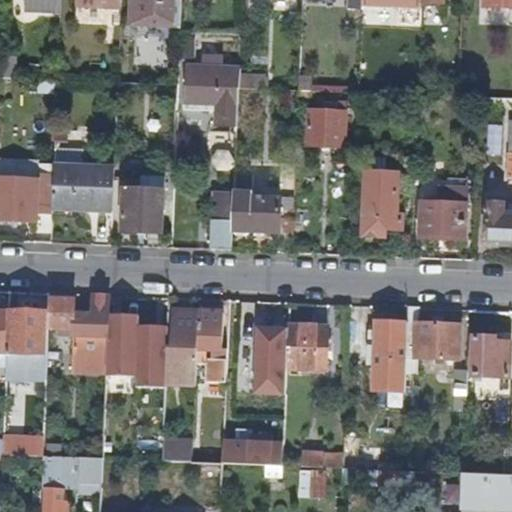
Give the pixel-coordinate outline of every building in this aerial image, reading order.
[(26,0),(27,9),(57,10),(57,0),(26,0)] [(78,0),(78,8),(122,10),(122,0),(78,0)] [(135,0),(134,27),(182,28),(183,0),(135,0)] [(363,11),(363,5),(363,0),(347,0),(347,10),(363,11)] [(423,25),(423,5),(423,0),(363,0),(363,5),(401,6),(400,24),(423,25)] [(511,0),(485,0),(485,8),(511,9),(511,0)] [(399,55),(421,55),(423,25),(400,24),(399,55)] [(195,39),(182,38),(181,58),(195,59),(195,39)] [(0,65),(0,67),(0,79),(15,81),(16,59),(0,59),(0,65)] [(421,66),(420,97),(432,97),(433,66),(421,66)] [(214,69),(206,68),(187,68),(186,103),(221,105),(218,112),(218,126),(238,127),(240,90),(240,70),(214,69)] [(317,93),(317,78),(301,78),(300,92),(317,93)] [(300,103),(325,103),(325,93),(317,93),(300,92),(300,103)] [(346,149),(347,114),(337,114),(338,104),(326,103),(326,113),(311,112),(309,147),(346,149)] [(511,205),(489,205),(488,243),(511,243),(511,116),(510,117),(508,182),(511,181),(511,215),(510,215),(511,205)] [(68,131),(57,130),(57,143),(67,143),(68,131)] [(54,210),(114,212),(115,169),(84,167),(84,150),(56,149),(56,166),(54,210)] [(231,169),(229,151),(211,153),(214,171),(231,169)] [(367,158),(367,173),(386,174),(387,159),(367,158)] [(35,213),(43,213),(45,162),(0,160),(0,226),(35,227),(35,213)] [(398,216),(399,175),(386,174),(367,173),(364,236),(382,237),(383,230),(404,231),(404,216),(398,216)] [(426,190),(426,177),(417,177),(416,190),(426,190)] [(123,232),(163,233),(165,181),(141,180),(140,192),(124,191),(123,232)] [(467,241),(469,190),(441,189),(441,205),(424,204),(422,239),(467,241)] [(216,194),(213,251),(233,252),(233,232),(235,194),(216,194)] [(280,234),(279,254),(293,255),(295,201),(282,200),(282,202),(265,201),(265,199),(253,199),(254,195),(235,194),(233,232),(280,234)] [(107,375),(110,297),(95,297),(94,317),(74,316),(75,301),(51,300),(50,315),(50,330),(64,331),(74,331),(74,337),(73,374),(107,375)] [(420,326),(420,311),(410,310),(410,325),(408,362),(408,375),(418,376),(418,362),(430,362),(429,367),(437,367),(437,362),(461,363),(462,328),(420,326)] [(0,313),(0,355),(8,356),(10,313),(0,313)] [(50,315),(10,313),(8,356),(7,380),(47,382),(50,330),(50,315)] [(174,354),(169,355),(168,388),(197,390),(199,363),(201,314),(176,313),(174,344),(174,354)] [(225,316),(201,314),(199,363),(209,364),(209,352),(215,352),(214,362),(212,371),(211,384),(227,385),(228,364),(228,352),(224,352),(225,316)] [(254,365),(256,322),(229,321),(228,352),(228,364),(254,365)] [(408,362),(410,325),(378,324),(378,339),(371,339),(370,367),(376,368),(375,394),(407,395),(408,375),(408,362)] [(329,373),(330,330),(290,328),(290,331),(288,372),(329,373)] [(290,331),(277,331),(274,395),(287,396),(288,372),(290,331)] [(511,380),(511,356),(511,344),(497,344),(497,341),(475,340),(474,379),(511,380)] [(440,396),(467,397),(468,374),(457,374),(457,386),(441,386),(440,396)] [(226,403),(225,437),(237,438),(239,404),(226,403)] [(22,452),(23,440),(5,439),(4,456),(15,457),(15,451),(22,452)] [(274,440),(245,439),(244,444),(225,443),(224,466),(267,468),(283,469),(284,469),(284,458),(285,446),(274,445),(274,440)] [(15,451),(15,457),(22,457),(23,457),(44,458),(45,441),(23,440),(22,452),(15,451)] [(165,463),(166,442),(105,440),(104,461),(165,463)] [(345,440),(344,458),(344,472),(374,473),(375,456),(359,455),(360,440),(345,440)] [(191,465),(194,465),(195,443),(166,442),(165,463),(168,464),(191,465)] [(303,470),(344,472),(344,458),(325,457),(325,455),(303,454),(303,459),(303,470)] [(82,492),(103,493),(104,461),(44,458),(43,475),(43,491),(48,491),(47,511),(68,511),(69,504),(63,504),(64,488),(82,489),(82,492)] [(162,511),(165,463),(104,461),(103,493),(102,511),(162,511)] [(168,464),(165,511),(222,511),(222,507),(190,505),(191,465),(168,464)] [(283,469),(267,468),(266,479),(283,480),(283,469)] [(378,473),(374,473),(344,472),(343,487),(378,488),(378,473)] [(404,489),(404,474),(378,473),(378,488),(404,489)] [(464,476),(462,510),(511,511),(511,477),(505,478),(464,476)] [(413,489),(404,489),(403,504),(412,504),(413,489)]
